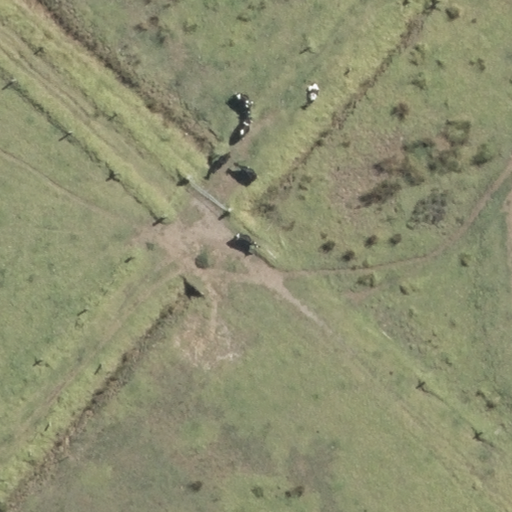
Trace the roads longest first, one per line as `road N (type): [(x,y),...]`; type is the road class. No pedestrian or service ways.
road 1 (track): [(498,511),(0,47)]
road 2 (track): [(378,0),(0,438)]
